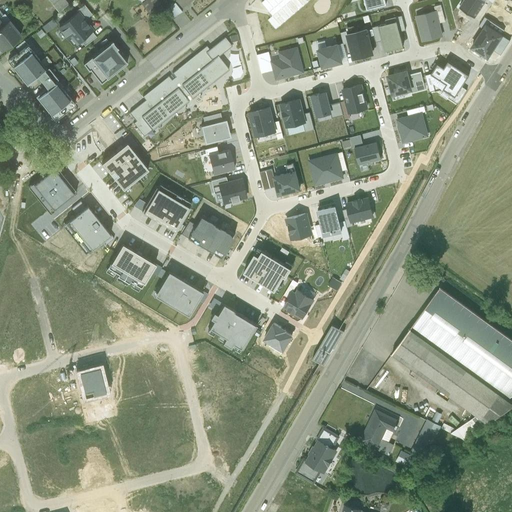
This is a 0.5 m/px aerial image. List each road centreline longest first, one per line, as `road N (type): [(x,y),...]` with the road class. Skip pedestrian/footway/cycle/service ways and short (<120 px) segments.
road 1 (residential): [(250,511),(511,55)]
road 2 (residential): [(231,2),(55,143),(0,80)]
